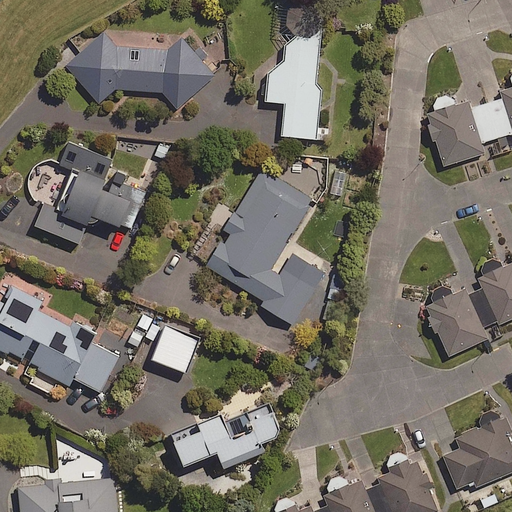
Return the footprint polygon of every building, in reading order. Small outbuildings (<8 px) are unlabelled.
[(316,84),(320,29),(311,34),(295,35),(282,46),(282,57),(267,70),(266,102),(282,103),(281,137),(317,140),(315,107),(316,106),(317,104),(318,103),(319,101),(320,100),(320,98),(320,96),(320,95),(320,93),(320,91),(319,90),(319,88),(318,87),(317,85),(316,84)] [(182,38),(173,49),(117,48),(104,32),(66,63),(98,103),(113,90),(162,91),(176,108),(213,76),(204,66),(182,38)] [(456,106),(454,99),(452,97),(451,96),(449,95),(447,94),(445,94),(443,94),(441,94),(440,95),(438,95),(436,97),(435,98),(434,100),(433,101),(432,103),(432,105),(434,112),(427,114),(442,165),(484,153),(481,143),(511,133),(511,71),(511,72),(510,74),(509,75),(509,77),(508,79),(510,85),(500,89),(503,99),(468,110),(466,102),(456,106)] [(62,162),(60,161),(57,160),(53,160),(50,160),(46,160),(43,162),(40,163),(37,166),(35,168),(33,171),(32,175),(32,178),(32,182),(32,185),(34,188),(35,191),(38,194),(40,196),(43,198),(46,199),(36,224),(81,242),(92,214),(132,230),(148,190),(125,181),(128,173),(112,166),(115,158),(71,140),(62,162)] [(283,268),(279,274),(270,269),(312,200),(261,169),(225,230),(227,232),(207,266),(263,300),(260,305),(292,325),(315,287),(283,268)] [(511,263),(502,267),(501,265),(499,264),(498,263),(496,262),(494,261),(492,261),(490,261),(488,262),(486,263),(484,264),(483,265),(482,267),(481,269),(480,271),(480,273),(480,275),(481,277),(485,287),(467,295),(464,289),(452,294),(450,290),(450,289),(448,287),(446,286),(444,285),(442,285),(440,285),(438,285),(436,285),(434,286),(433,288),(431,289),(430,291),(429,293),(428,295),(428,297),(429,299),(430,303),(426,305),(448,356),(486,339),(483,331),(511,318),(511,263)] [(41,300),(11,286),(3,305),(0,303),(0,346),(41,366),(40,369),(70,383),(73,378),(101,391),(118,354),(91,341),(96,331),(72,320),(70,324),(37,309),(41,300)] [(198,339),(165,326),(152,361),(186,373),(198,339)] [(225,422),(221,413),(167,433),(180,469),(216,456),(220,468),(283,445),(269,406),(225,422)] [(511,471),(511,445),(500,418),(500,417),(499,416),(498,415),(496,413),(494,413),(493,412),(491,412),(489,412),(487,412),(485,413),(484,414),(482,416),(481,417),(480,419),(480,421),(480,423),(480,424),(480,426),(457,436),(462,449),(444,457),(457,488),(473,481),(476,487),(511,471)] [(438,511),(418,463),(408,467),(404,458),(403,457),(401,456),(400,455),(398,455),(397,454),(395,455),(393,455),(392,456),(391,456),(389,457),(388,459),(388,460),(387,462),(387,463),(387,465),(391,474),(378,480),(364,486),(361,479),(347,484),(346,482),(345,480),(343,479),(342,478),(340,478),(338,477),(336,477),(334,478),(332,478),(331,479),(329,480),(328,482),(327,484),(326,485),(326,487),(326,489),(326,491),(327,493),(321,495),(326,507),(312,511),(311,511),(309,504),(299,508),(298,506),(297,505),(295,503),(293,502),(291,501),(289,501),(287,500),(284,501),(282,501),(280,503),(278,504),(277,506),(276,508),(275,510),(274,511),(438,511)] [(117,511),(115,478),(19,485),(20,511),(117,511)]
